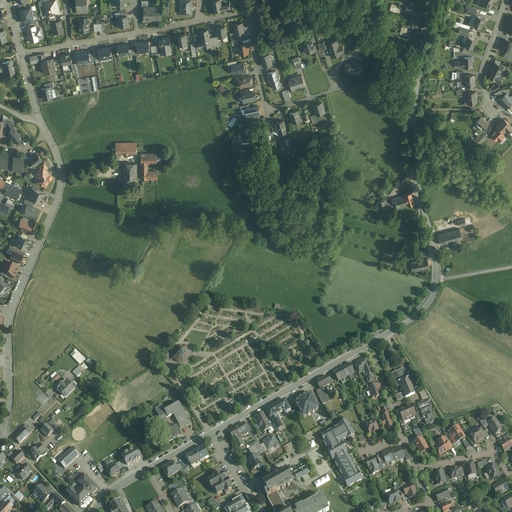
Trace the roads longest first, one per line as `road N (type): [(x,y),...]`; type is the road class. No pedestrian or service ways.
road 1 (secondary): [(440,281),(413,110),(443,0)]
road 2 (residential): [(199,21),(248,13),(271,108),(331,91),(334,76)]
road 3 (secondary): [(210,433),(365,347)]
road 4 (residential): [(9,314),(60,176)]
